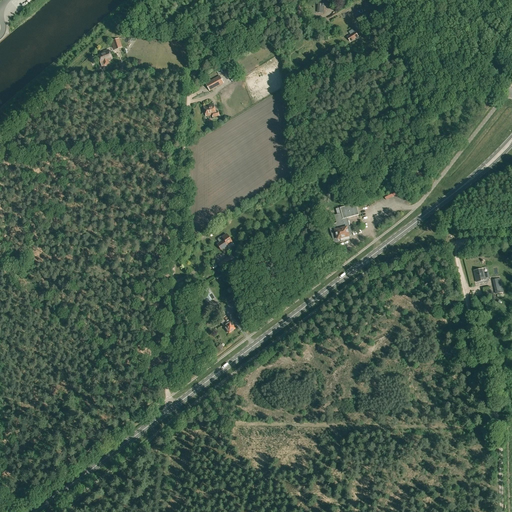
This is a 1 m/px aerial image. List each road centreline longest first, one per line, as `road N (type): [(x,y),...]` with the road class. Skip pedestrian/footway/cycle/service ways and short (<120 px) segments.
road 1 (primary): [(36,511),(476,174)]
road 2 (track): [(189,61),(167,400)]
road 3 (track): [(501,511),(499,419),(454,242)]
road 4 (track): [(373,0),(434,187)]
road 5 (track): [(181,149),(0,154)]
road 6 (track): [(173,251),(0,258)]
road 7 (track): [(339,425),(177,416)]
road 8 (track): [(339,425),(500,428)]
road 9 (track): [(188,78),(261,35),(297,0)]
